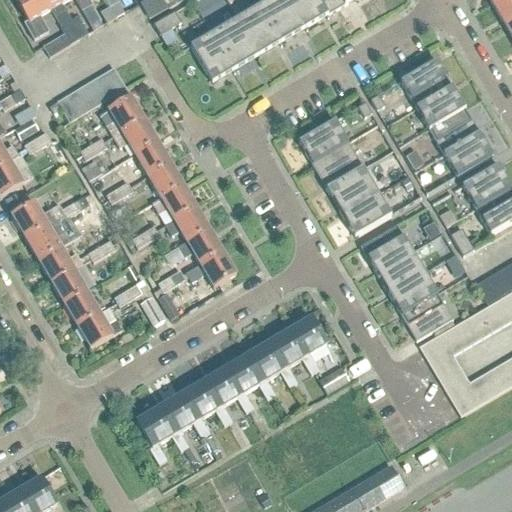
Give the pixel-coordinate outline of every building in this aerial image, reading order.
[(50,14),(42,0),(20,0),(15,4),(27,25),(23,27),(33,44),(48,36),(39,20),(50,14)] [(72,0),(42,0),(50,14),(61,31),(59,32),(63,38),(70,50),(87,39),(77,21),(71,25),(61,8),(73,1),(72,0)] [(72,0),(73,1),(89,29),(98,23),(90,9),(91,9),(85,0),(72,0)] [(101,0),(108,12),(115,23),(123,18),(117,7),(118,6),(114,0),(101,0)] [(275,0),(256,11),(278,47),(279,50),(281,50),(279,47),(303,32),(284,0),(275,0)] [(319,7),(315,0),(284,0),(303,32),(305,35),(306,35),(304,31),(324,20),(326,23),(327,22),(326,20),(327,19),(319,7)] [(331,0),(319,7),(327,19),(359,0),(331,0)] [(511,0),(503,0),(490,8),(503,29),(511,23),(511,0)] [(235,24),(256,60),(258,63),(259,62),(258,59),(278,47),(256,11),(235,24)] [(115,23),(108,12),(99,17),(106,28),(115,23)] [(179,26),(173,16),(152,29),(158,39),(179,26)] [(511,23),(503,29),(511,44),(511,23)] [(209,39),(231,75),(232,78),(234,77),(232,74),(256,60),(235,24),(209,39)] [(70,50),(63,38),(42,52),(49,62),(70,50)] [(206,79),(210,87),(231,75),(209,39),(189,51),(205,79),(206,79)] [(436,65),(399,87),(413,110),(450,89),(436,65)] [(113,73),(101,80),(114,101),(125,93),(113,73)] [(101,80),(90,87),(102,107),(114,101),(101,80)] [(90,87),(79,93),(91,114),(102,107),(90,87)] [(450,89),(413,110),(427,134),(464,112),(450,89)] [(79,93),(68,100),(80,121),(91,114),(79,93)] [(8,102),(13,112),(24,105),(19,96),(8,102)] [(68,100),(56,107),(68,128),(80,121),(68,100)] [(0,114),(2,118),(13,112),(8,102),(0,107),(0,114)] [(130,102),(107,116),(99,121),(105,132),(114,127),(120,138),(143,125),(130,102)] [(375,102),(368,107),(374,117),(381,113),(375,102)] [(53,119),(60,115),(56,109),(49,113),(53,119)] [(363,110),(355,114),(362,125),(370,121),(363,110)] [(18,131),(35,121),(29,111),(12,121),(18,131)] [(464,112),(427,134),(441,158),(478,136),(464,112)] [(387,120),(366,130),(374,145),(395,136),(387,120)] [(120,138),(121,139),(112,144),(119,155),(127,150),(133,160),(156,147),(143,125),(120,138)] [(348,149),(334,125),(297,147),(311,170),(348,149)] [(17,146),(35,137),(31,127),(12,137),(17,146)] [(478,136),(441,158),(455,182),(488,162),(491,160),(492,160),(489,155),(478,136)] [(33,146),(39,156),(50,150),(45,140),(33,146)] [(102,145),(91,151),(96,160),(107,154),(102,145)] [(39,156),(33,146),(22,152),(28,162),(39,156)] [(156,147),(133,160),(147,182),(169,169),(156,147)] [(382,156),(389,167),(405,158),(399,147),(382,156)] [(362,173),(348,149),(311,170),(325,194),(362,173)] [(3,157),(0,151),(0,171),(9,166),(16,162),(11,152),(3,157)] [(96,160),(91,151),(79,157),(84,166),(96,160)] [(414,155),(404,160),(413,174),(422,168),(414,155)] [(17,179),(9,166),(0,171),(0,201),(30,184),(24,175),(17,179)] [(182,191),(169,169),(147,182),(160,204),(182,191)] [(497,169),(461,191),(475,215),(511,194),(497,169)] [(376,196),(362,173),(325,194),(339,218),(376,196)] [(406,183),(400,187),(406,196),(412,192),(406,183)] [(117,195),(122,205),(133,198),(127,189),(117,195)] [(160,204),(160,205),(152,210),(157,220),(166,215),(173,226),(196,213),(182,191),(160,204)] [(489,239),(511,225),(511,194),(475,215),(489,239)] [(122,205),(117,195),(106,202),(111,211),(122,205)] [(357,240),(390,220),(376,196),(339,218),(350,237),(353,242),(357,240)] [(77,205),(72,208),(77,217),(89,210),(83,201),(77,205)] [(33,207),(10,221),(24,243),(46,230),(54,225),(57,224),(59,222),(59,223),(64,220),(67,224),(69,222),(77,217),(72,208),(61,214),(58,209),(40,219),(33,207)] [(132,221),(124,207),(106,217),(114,231),(132,221)] [(434,207),(416,211),(420,226),(438,221),(434,207)] [(196,213),(173,226),(164,231),(170,242),(179,237),(186,248),(209,235),(196,213)] [(449,214),(438,220),(445,231),(456,225),(449,214)] [(46,230),(24,243),(37,265),(59,252),(70,246),(79,240),(69,222),(67,224),(64,220),(59,223),(59,222),(57,224),(54,225),(46,230)] [(433,227),(422,233),(429,244),(439,238),(433,227)] [(373,275),(409,253),(395,230),(359,251),(373,275)] [(142,240),(147,249),(159,242),(154,233),(142,240)] [(472,255),(460,234),(449,240),(462,261),(472,255)] [(209,235),(186,248),(178,253),(184,263),(192,259),(199,271),(222,257),(209,235)] [(147,249),(142,240),(131,246),(136,255),(147,249)] [(110,248),(99,255),(104,264),(115,257),(110,248)] [(66,263),(59,252),(37,265),(50,287),(72,274),(82,269),(75,257),(66,263)] [(423,277),(409,253),(373,275),(387,299),(423,277)] [(104,264),(99,255),(88,261),(93,270),(104,264)] [(222,257),(199,271),(184,279),(189,287),(204,279),(212,293),(235,279),(222,257)] [(506,299),(511,295),(511,286),(504,273),(494,278),(506,299)] [(72,274),(50,287),(63,310),(85,296),(94,290),(88,281),(80,286),(72,274)] [(179,276),(168,283),(173,291),(184,284),(179,276)] [(437,301),(423,277),(387,299),(401,323),(437,301)] [(497,305),(506,299),(494,278),(485,284),(497,305)] [(173,291),(168,283),(157,289),(159,293),(163,300),(165,298),(164,296),(173,291)] [(487,310),(497,305),(485,284),(475,290),(487,310)] [(164,324),(144,291),(141,285),(134,289),(144,306),(139,309),(152,331),(164,324)] [(124,299),(129,308),(140,301),(134,292),(124,299)] [(163,300),(159,293),(152,297),(169,324),(178,319),(166,299),(165,299),(165,298),(163,300)] [(92,307),(85,296),(63,310),(76,332),(98,318),(97,315),(104,311),(99,303),(92,307)] [(129,308),(124,299),(113,305),(119,313),(129,308)] [(511,324),(511,308),(507,300),(497,306),(510,326),(511,324)] [(451,325),(437,301),(401,323),(415,346),(451,325)] [(497,306),(488,311),(500,332),(510,326),(497,306)] [(490,338),(500,332),(488,311),(478,317),(490,338)] [(468,323),(480,344),(490,338),(478,317),(468,323)] [(89,354),(112,340),(121,335),(114,324),(105,329),(98,318),(76,332),(89,354)] [(310,323),(287,336),(303,363),(300,364),(310,380),(318,375),(308,360),(326,349),(310,323)] [(458,329),(471,349),(480,344),(468,323),(458,329)] [(471,349),(458,329),(449,334),(461,355),(471,349)] [(449,334),(439,340),(445,350),(451,360),(451,361),(461,355),(449,334)] [(287,336),(265,349),(281,376),(279,377),(288,393),(296,388),(287,373),(300,364),(303,363),(287,336)] [(424,363),(445,350),(439,340),(418,352),(424,363)] [(265,349),(244,362),(260,389),(257,390),(266,406),(274,401),(265,385),(279,377),(281,376),(265,349)] [(424,363),(430,373),(451,360),(445,350),(424,363)] [(451,360),(430,373),(436,382),(457,370),(451,361),(451,360)] [(260,389),(244,362),(222,375),(238,402),(235,403),(245,418),(247,417),(252,414),(243,398),(257,390),(260,389)] [(442,392),(463,380),(457,370),(436,382),(442,392)] [(328,400),(349,387),(342,374),(321,387),(328,400)] [(222,375),(200,388),(216,414),(214,416),(223,431),(231,427),(222,411),(235,403),(238,402),(222,375)] [(463,380),(442,392),(448,402),(468,390),(468,389),(463,380)] [(216,414),(200,388),(179,401),(194,427),(192,429),(201,444),(209,440),(200,424),(214,416),(216,414)] [(448,402),(454,412),(474,400),(468,390),(448,402)] [(459,422),(480,409),(474,400),(454,412),(459,422)] [(179,401),(157,414),(173,440),(170,442),(179,457),(187,452),(178,437),(192,429),(194,427),(179,401)] [(173,440),(157,414),(135,426),(150,452),(148,454),(158,470),(166,465),(156,450),(170,442),(173,440)] [(252,414),(247,417),(251,424),(256,421),(252,414)] [(410,452),(419,475),(451,463),(442,440),(410,452)] [(369,511),(403,493),(390,472),(322,511),(369,511)] [(27,511),(51,511),(56,510),(40,483),(18,496),(27,511)] [(27,511),(18,496),(0,506),(0,511),(27,511)]
